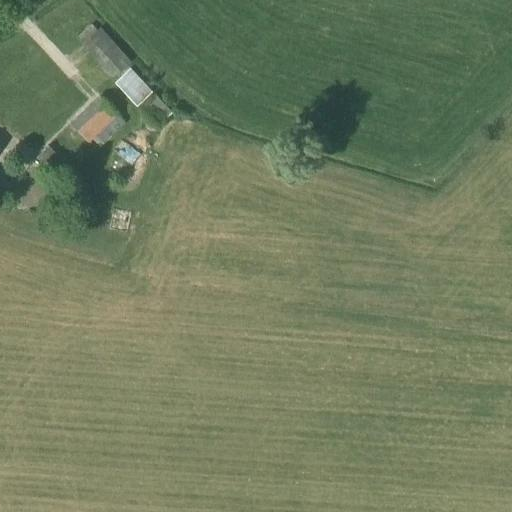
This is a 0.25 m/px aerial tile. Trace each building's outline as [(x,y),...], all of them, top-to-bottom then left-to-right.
[(112,78),(130,61),(99,27),(81,45),(112,78)] [(136,107),(152,91),(130,68),(114,83),(136,107)] [(156,127),(172,112),(155,94),(139,109),(156,127)] [(102,144),(125,123),(117,114),(100,96),(71,124),(87,142),(94,136),(102,144)] [(47,170),(60,158),(48,146),(35,158),(47,170)]
